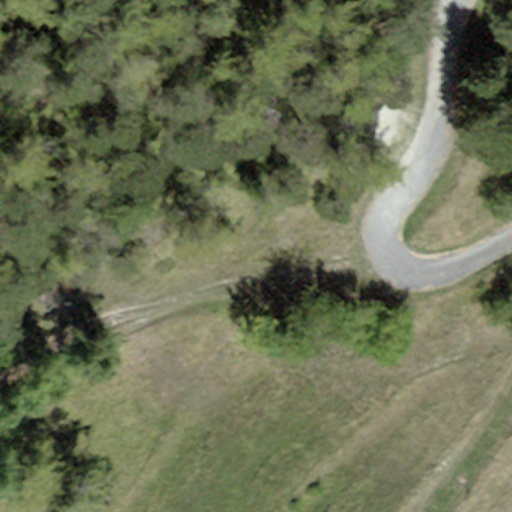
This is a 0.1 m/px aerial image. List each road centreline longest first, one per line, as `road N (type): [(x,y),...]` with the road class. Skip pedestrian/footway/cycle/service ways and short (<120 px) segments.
road 1 (track): [(392,269),(452,169),(469,7),(479,0)]
road 2 (track): [(511,259),(446,288),(392,269)]
